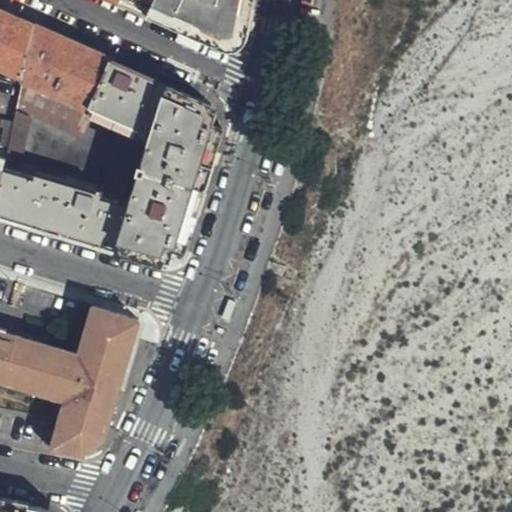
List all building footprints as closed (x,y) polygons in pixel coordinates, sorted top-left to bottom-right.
[(123,0),(222,42),(247,30),(251,0),(123,0)] [(0,66),(25,78),(32,47),(37,28),(3,13),(0,12),(0,66)] [(32,47),(25,78),(19,108),(42,119),(80,136),(90,117),(101,95),(117,63),(106,58),(37,28),(32,47)] [(42,119),(19,108),(16,120),(8,159),(0,193),(0,216),(122,252),(163,265),(169,246),(187,250),(225,129),(208,121),(215,105),(117,63),(101,95),(90,117),(80,136),(42,119)] [(84,456),(106,441),(123,382),(142,321),(96,307),(81,355),(0,329),(0,381),(67,402),(52,449),(84,456)] [(0,511),(47,511),(46,508),(0,500),(0,511)]
